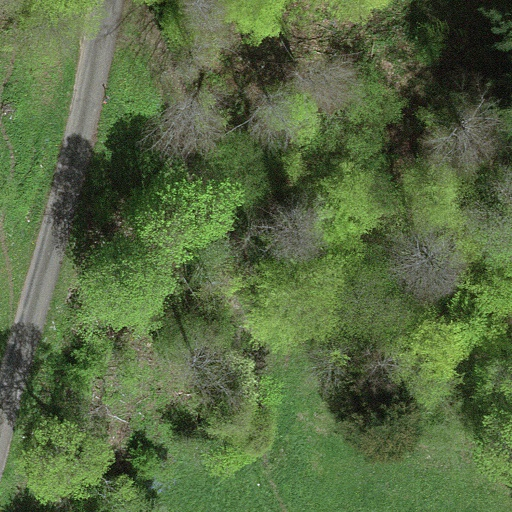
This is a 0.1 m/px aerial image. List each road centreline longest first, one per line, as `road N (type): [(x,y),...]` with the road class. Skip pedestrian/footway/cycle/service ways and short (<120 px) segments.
road 1 (track): [(292,511),(261,452),(239,269),(192,99),(106,0)]
road 2 (unclassified): [(0,435),(114,0)]
